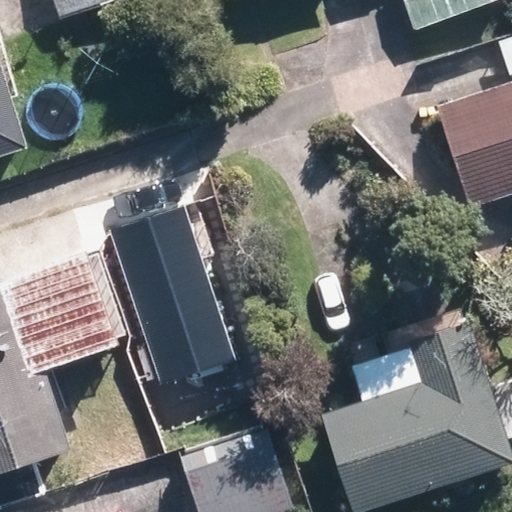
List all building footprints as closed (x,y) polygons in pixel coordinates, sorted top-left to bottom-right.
[(92,0),(61,0),(65,9),(92,0)] [(409,0),(416,21),(482,0),(409,0)] [(0,154),(22,147),(0,80),(0,154)] [(511,189),(511,92),(425,120),(453,208),(511,189)] [(78,268),(0,292),(0,463),(62,444),(36,364),(103,343),(78,268)] [(479,379),(462,325),(414,341),(431,395),(336,425),(360,498),(503,453),(479,379)] [(263,433),(187,457),(204,511),(261,511),(286,504),(263,433)]
